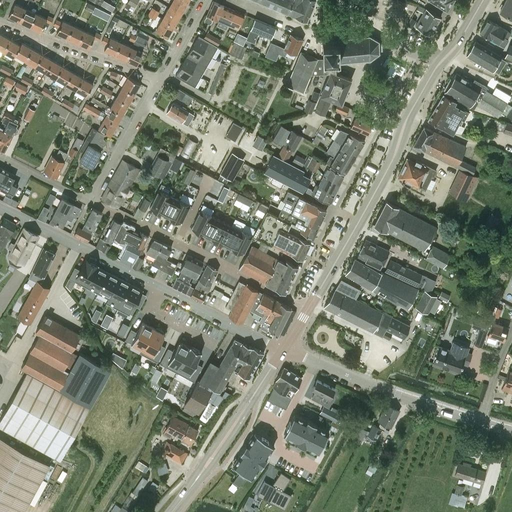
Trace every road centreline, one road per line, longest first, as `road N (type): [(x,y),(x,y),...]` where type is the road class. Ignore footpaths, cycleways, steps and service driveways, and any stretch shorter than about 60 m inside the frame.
road 1 (tertiary): [(307,310),(403,126),(482,0)]
road 2 (residential): [(285,349),(0,208)]
road 3 (residential): [(307,310),(89,199)]
road 4 (residential): [(480,423),(314,362)]
road 5 (residential): [(160,79),(0,22)]
road 6 (residential): [(89,199),(160,79)]
road 7 (residential): [(315,468),(282,451),(276,434),(314,362)]
